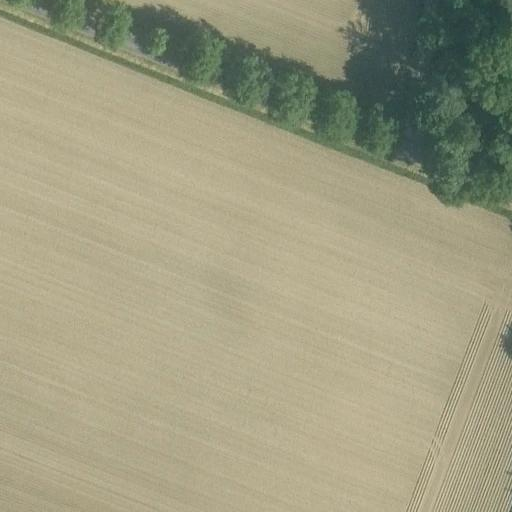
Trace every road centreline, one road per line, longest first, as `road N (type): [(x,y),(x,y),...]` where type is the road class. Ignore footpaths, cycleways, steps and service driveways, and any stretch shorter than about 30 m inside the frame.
road 1 (unclassified): [(28,0),(511,190)]
road 2 (track): [(440,0),(414,153)]
